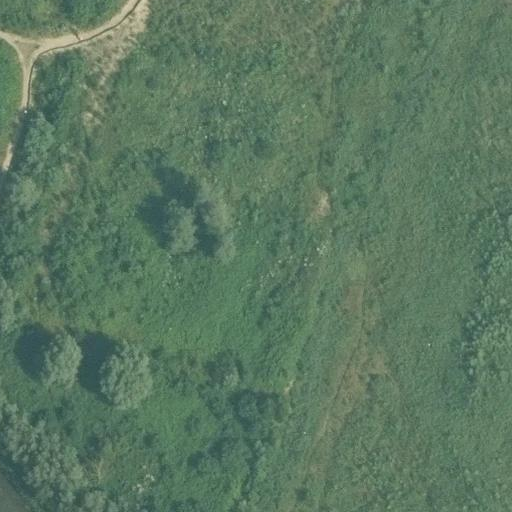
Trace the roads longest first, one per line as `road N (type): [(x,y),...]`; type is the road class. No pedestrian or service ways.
road 1 (residential): [(321,410),(446,0)]
road 2 (residential): [(137,359),(321,410)]
